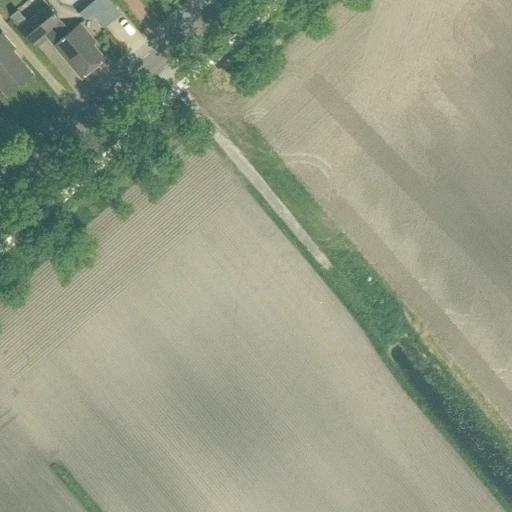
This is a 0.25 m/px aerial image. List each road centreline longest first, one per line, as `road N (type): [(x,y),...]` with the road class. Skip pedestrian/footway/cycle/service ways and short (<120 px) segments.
road 1 (tertiary): [(0,193),(226,0)]
road 2 (track): [(154,62),(325,264)]
